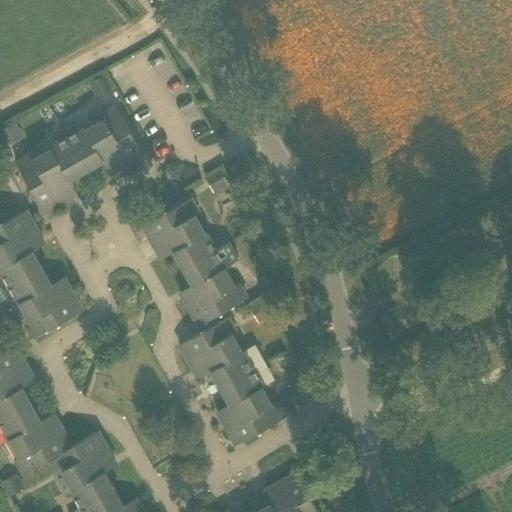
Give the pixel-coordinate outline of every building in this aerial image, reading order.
[(90,83),(98,97),(112,89),(104,75),(90,83)] [(116,170),(141,156),(144,155),(117,106),(102,115),(105,119),(87,130),(86,128),(68,138),(86,169),(108,157),(116,170)] [(15,123),(2,130),(10,144),(23,136),(15,123)] [(86,169),(68,138),(51,148),(52,149),(33,160),(31,155),(16,163),(43,211),(71,196),(64,182),(86,169)] [(228,184),(227,183),(221,170),(206,178),(214,191),(228,184)] [(216,249),(206,232),(204,233),(194,215),(199,212),(191,197),(142,224),(158,252),(172,245),(184,267),(216,249)] [(0,268),(9,285),(41,267),(28,245),(42,237),(26,210),(0,224),(0,264),(1,267),(0,267),(0,268)] [(183,297),(195,318),(199,325),(247,298),(239,283),(234,286),(224,268),(239,260),(229,242),(216,249),(184,267),(197,290),(183,297)] [(53,290),(41,267),(9,285),(19,303),(21,302),(31,320),(26,323),(34,337),(82,310),(67,282),(53,290)] [(284,269),(275,270),(269,271),(270,287),(286,285),(284,269)] [(253,309),(260,323),(274,316),(266,302),(253,309)] [(221,386),(253,369),(243,351),(242,352),(231,334),(236,331),(228,316),(180,343),(195,371),(209,364),(221,386)] [(0,421),(31,404),(18,381),(31,374),(16,346),(0,354),(0,421)] [(284,417),(277,404),(276,403),(271,405),(261,387),(263,386),(253,369),(221,386),(234,409),(220,416),(236,444),(284,417)] [(287,379),(294,393),(308,386),(301,372),(287,379)] [(43,426),(31,404),(0,421),(0,423),(9,439),(11,438),(21,456),(16,459),(24,474),(50,459),(49,458),(72,445),(57,419),(43,426)] [(98,431),(72,445),(49,458),(50,459),(58,472),(63,470),(73,488),(71,489),(81,506),(112,489),(100,466),(113,459),(98,431)] [(277,501),(257,511),(319,511),(297,472),(269,488),(277,501)] [(3,482),(10,496),(24,489),(17,475),(3,482)] [(125,511),(112,489),(81,506),(84,511),(143,511),(139,504),(125,511)]
